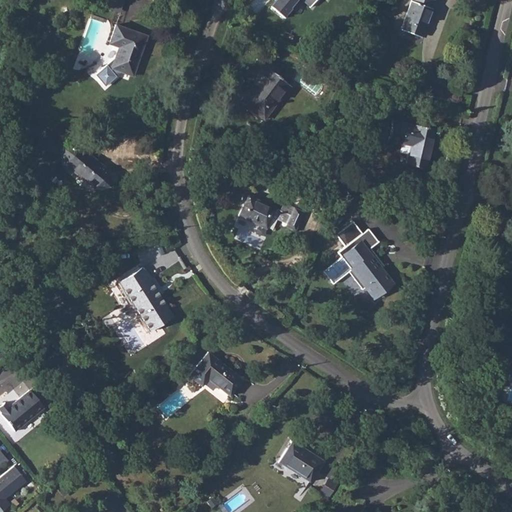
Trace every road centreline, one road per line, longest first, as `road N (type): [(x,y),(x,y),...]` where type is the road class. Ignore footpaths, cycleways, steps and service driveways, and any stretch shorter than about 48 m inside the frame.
road 1 (residential): [(423,401),(374,399),(238,314),(201,274),(181,224),(172,159),(227,0)]
road 2 (residential): [(423,401),(423,365),(506,0)]
road 3 (residential): [(511,491),(454,454),(423,401)]
